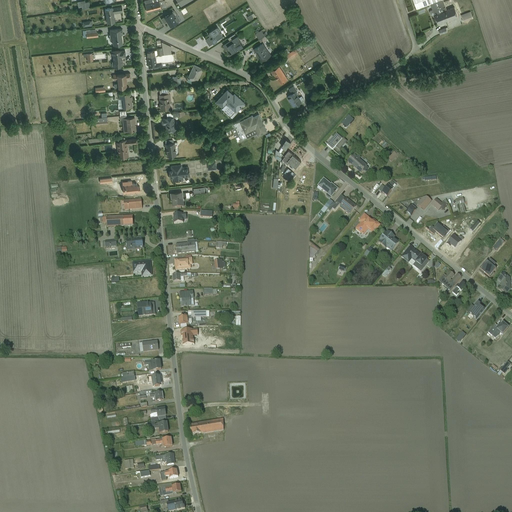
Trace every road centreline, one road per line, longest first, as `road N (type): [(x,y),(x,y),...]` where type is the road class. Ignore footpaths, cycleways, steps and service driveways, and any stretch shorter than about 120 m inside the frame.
road 1 (residential): [(197,511),(137,26)]
road 2 (residential): [(285,124),(511,315)]
road 3 (unclassified): [(285,124),(409,55),(414,42),(400,0)]
road 4 (residential): [(137,26),(258,81),(285,124)]
